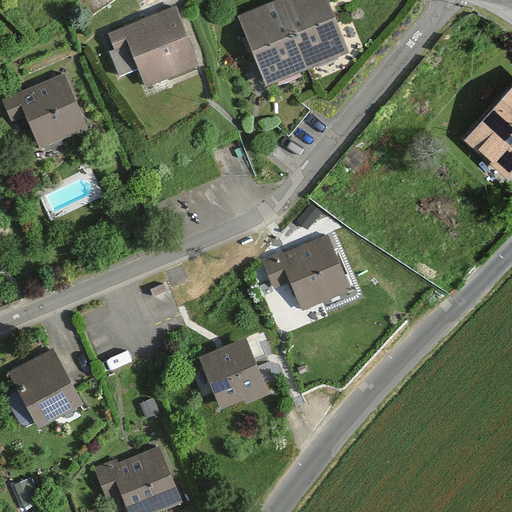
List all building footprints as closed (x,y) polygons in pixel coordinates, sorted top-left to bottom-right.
[(349,60),(325,0),(286,0),(240,18),(269,91),(349,60)] [(201,75),(177,10),(109,35),(120,66),(135,61),(147,94),(201,75)] [(66,73),(4,99),(14,123),(26,118),(40,152),(91,132),(66,73)] [(511,94),(467,142),(511,180),(511,94)] [(354,297),(328,237),(265,265),(279,296),(295,289),(308,317),(354,297)] [(268,391),(244,340),(204,358),(227,409),(268,391)] [(90,413),(58,356),(16,380),(48,437),(90,413)] [(161,446),(97,472),(110,504),(127,497),(132,511),(176,511),(186,508),(161,446)]
